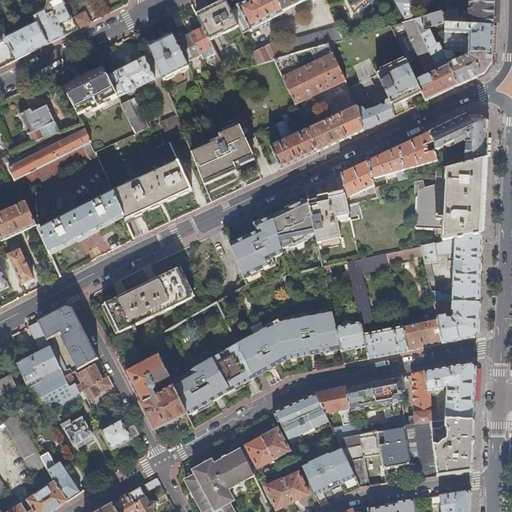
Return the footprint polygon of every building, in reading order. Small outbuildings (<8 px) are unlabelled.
[(47,0),(49,3),(51,1),(54,8),(36,17),(39,23),(50,45),(63,38),(79,30),(73,19),(67,7),(63,0),(47,0)] [(285,13),(278,0),(249,0),(231,9),(244,34),(285,13)] [(315,0),(278,0),(285,13),(287,16),(304,8),(302,4),(308,0),(315,0)] [(347,0),(355,14),(357,13),(360,8),(364,6),(365,8),(367,7),(370,3),(373,0),(347,0)] [(396,0),(408,22),(414,21),(414,0),(396,0)] [(495,8),(495,0),(488,0),(471,5),(471,10),(468,6),(444,13),(446,24),(447,25),(480,27),(494,27),(494,22),(495,13),(495,8)] [(231,9),(228,3),(199,17),(204,28),(210,40),(218,36),(223,47),(234,42),(242,57),(222,63),(228,74),(259,64),(254,54),(244,34),(231,9)] [(86,12),(73,19),(79,30),(92,23),(86,12)] [(186,24),(180,12),(173,15),(179,27),(186,24)] [(446,24),(444,13),(444,12),(415,20),(432,57),(443,52),(453,52),(470,53),(493,54),(494,40),(494,27),(480,27),(447,25),(446,33),(445,44),(437,44),(431,30),(426,32),(425,30),(446,24)] [(432,57),(415,20),(414,21),(408,22),(392,27),(407,60),(412,69),(420,65),(414,52),(417,51),(427,72),(437,67),(436,65),(447,59),(443,52),(432,57)] [(50,45),(39,23),(7,38),(14,52),(18,60),(33,53),(50,45)] [(345,40),(339,27),(298,39),(304,51),(329,44),(335,43),(345,40)] [(210,40),(204,28),(191,34),(201,54),(214,48),(210,40)] [(178,41),(174,34),(151,46),(164,80),(190,67),(188,62),(178,41)] [(201,54),(191,34),(178,41),(188,62),(202,55),(201,54)] [(304,51),(298,39),(284,43),(283,41),(276,44),(276,43),(254,54),(259,64),(275,60),(304,51)] [(329,44),(304,51),(275,60),(281,73),(302,117),(315,111),(309,99),(347,82),(332,50),(329,44)] [(18,60),(14,52),(9,55),(13,63),(18,60)] [(453,52),(443,52),(447,59),(450,66),(460,87),(474,80),(486,74),(492,64),(493,54),(470,53),(469,56),(457,61),(453,52)] [(117,73),(110,77),(119,94),(120,97),(157,79),(146,58),(117,72),(117,73)] [(412,69),(407,60),(378,74),(390,101),(391,101),(392,105),(422,91),(417,81),(412,69)] [(422,91),(427,102),(444,94),(460,87),(450,66),(417,81),(422,91)] [(110,77),(106,68),(98,72),(98,73),(74,85),(74,84),(65,88),(79,114),(92,107),(94,110),(106,104),(105,100),(110,97),(110,98),(119,94),(110,77)] [(213,78),(210,71),(204,75),(207,80),(213,78)] [(123,105),(137,133),(150,127),(137,100),(132,102),(129,102),(123,105)] [(391,101),(390,101),(387,102),(388,106),(384,108),(383,106),(378,109),(378,110),(366,113),(364,108),(360,110),(360,112),(364,131),(380,124),(395,117),(392,105),(391,101)] [(21,115),(34,142),(45,137),(41,129),(56,123),(49,106),(34,112),(33,109),(21,115)] [(308,130),(319,152),(345,140),(364,131),(360,112),(360,110),(358,107),(308,130)] [(451,124),(430,134),(435,143),(436,152),(444,149),(446,152),(447,154),(449,157),(451,158),(454,158),(458,158),(461,156),(465,154),(466,154),(465,165),(488,159),(489,139),(489,136),(486,136),(487,130),(489,129),(490,123),(480,116),(474,115),(473,113),(451,124)] [(168,134),(183,127),(177,115),(162,122),(168,134)] [(272,166),(275,174),(296,163),(319,152),(308,130),(293,137),(285,121),(277,125),(285,141),(271,147),(279,163),(272,166)] [(45,137),(61,132),(56,123),(41,129),(45,137)] [(218,142),(194,153),(206,182),(239,168),(237,164),(256,156),(243,126),(221,136),(223,138),(218,141),(218,142)] [(92,142),(87,130),(54,146),(10,168),(16,181),(92,142)] [(383,156),(370,162),(374,180),(398,174),(400,182),(409,180),(407,171),(439,162),(436,152),(430,153),(428,147),(435,143),(430,134),(383,156)] [(98,157),(96,152),(92,142),(16,181),(22,193),(91,159),(92,160),(98,157)] [(139,181),(114,193),(125,217),(127,222),(128,221),(128,220),(192,190),(193,190),(194,190),(171,142),(131,162),(139,181)] [(465,165),(437,172),(437,185),(419,190),(417,228),(444,230),(444,243),(484,234),(486,202),(488,159),(465,165)] [(354,170),(343,175),(346,191),(348,199),(375,186),(374,180),(370,162),(354,170)] [(309,201),(316,234),(318,245),(343,239),(339,222),(352,220),(349,206),(348,199),(346,191),(319,197),(319,199),(309,201)] [(40,230),(51,254),(88,236),(125,217),(114,193),(40,230)] [(278,215),(274,217),(283,250),(284,249),(284,250),(294,245),(295,246),(306,242),(305,240),(315,235),(316,234),(309,201),(278,215)] [(0,215),(0,235),(3,242),(38,226),(27,203),(0,215)] [(260,232),(232,245),(246,280),(253,277),(252,276),(273,265),(270,260),(284,254),(283,250),(274,217),(257,225),(260,232)] [(484,234),(444,243),(438,244),(439,255),(447,255),(447,254),(452,255),(452,258),(450,258),(449,269),(454,269),(453,296),(442,295),(442,292),(432,292),(434,302),(453,303),(480,303),(482,271),(484,234)] [(438,263),(436,244),(422,247),(424,255),(430,282),(442,283),(442,286),(445,286),(445,282),(445,277),(434,277),(431,264),(438,263)] [(422,247),(388,254),(389,262),(424,255),(422,247)] [(9,256),(23,286),(35,280),(21,250),(16,252),(15,251),(12,252),(13,254),(9,256)] [(388,254),(364,259),(365,266),(367,273),(384,270),(383,264),(390,263),(389,262),(388,254)] [(359,260),(348,263),(361,323),(362,326),(373,323),(360,266),(359,260)] [(48,269),(53,282),(62,278),(54,261),(46,265),(48,269)] [(0,309),(2,308),(0,303),(0,292),(10,288),(0,266),(0,309)] [(179,272),(176,273),(179,280),(186,294),(190,303),(193,302),(189,292),(179,272)] [(179,280),(176,273),(106,305),(120,335),(132,329),(136,328),(190,303),(186,294),(179,280)] [(480,318),(480,303),(453,303),(453,312),(454,312),(454,316),(452,319),(447,318),(446,316),(438,318),(438,321),(444,345),(474,339),(479,332),(480,318)] [(220,316),(223,314),(220,306),(215,308),(218,315),(220,316)] [(78,370),(98,358),(89,340),(72,309),(66,308),(46,318),(39,322),(47,341),(61,334),(63,337),(61,339),(78,370)] [(243,355),(254,378),(254,379),(289,360),(342,350),(340,343),(336,324),(334,314),(293,322),(276,325),(238,345),(243,355)] [(396,324),(402,323),(401,315),(394,316),(396,324)] [(182,323),(194,343),(206,336),(196,316),(182,323)] [(425,349),(444,345),(438,321),(404,329),(409,352),(425,349)] [(61,404),(80,393),(76,387),(75,385),(69,388),(65,378),(50,347),(47,341),(39,322),(28,328),(40,353),(20,363),(17,365),(28,388),(35,402),(37,406),(43,402),(48,411),(61,404)] [(188,414),(195,429),(210,421),(205,410),(201,412),(198,404),(220,393),(211,373),(189,383),(191,375),(181,353),(195,345),(194,343),(182,323),(153,340),(159,353),(161,357),(171,378),(176,387),(188,414)] [(342,350),(342,352),(367,347),(364,335),(362,326),(361,323),(339,327),(338,323),(336,324),(340,343),(342,350)] [(367,347),(370,360),(389,356),(409,352),(404,329),(403,327),(364,335),(367,347)] [(153,356),(159,353),(153,340),(147,344),(153,356)] [(71,375),(72,374),(70,370),(67,372),(54,346),(50,347),(65,378),(71,375)] [(222,369),(239,404),(246,400),(239,384),(254,378),(243,355),(240,357),(241,359),(222,369)] [(148,416),(155,431),(165,425),(166,427),(179,420),(179,419),(188,414),(176,387),(157,397),(154,392),(157,390),(157,388),(156,385),(171,378),(161,357),(127,375),(132,386),(148,416)] [(471,363),(414,375),(416,423),(432,422),(431,413),(430,392),(447,388),(446,419),(475,421),(475,417),(477,368),(471,363)] [(80,393),(80,394),(103,380),(95,364),(77,375),(81,384),(76,387),(80,393)] [(69,388),(75,385),(76,384),(71,375),(65,378),(69,388)] [(0,395),(16,387),(10,376),(0,380),(0,395)] [(99,395),(114,386),(109,377),(103,380),(80,394),(84,400),(89,397),(91,400),(99,395)] [(403,382),(402,377),(390,380),(362,386),(347,389),(352,412),(368,408),(368,409),(382,407),(382,406),(389,404),(391,417),(404,415),(402,400),(401,396),(402,393),(405,391),(403,382)] [(30,404),(35,402),(28,388),(23,391),(30,404)] [(352,412),(347,389),(333,392),(317,395),(325,413),(339,410),(339,414),(341,414),(344,426),(332,428),(338,440),(363,434),(352,413),(352,412)] [(325,413),(317,395),(295,404),(274,413),(278,422),(280,421),(289,440),(329,421),(325,413)] [(81,417),(91,412),(85,402),(76,407),(81,417)] [(16,413),(19,418),(31,411),(27,406),(16,413)] [(46,467),(41,457),(32,442),(19,418),(16,413),(3,421),(13,439),(32,474),(46,467)] [(62,435),(67,444),(71,441),(75,447),(93,436),(82,418),(73,424),(71,422),(69,423),(70,426),(64,429),(67,433),(62,435)] [(133,438),(139,434),(134,425),(128,430),(122,419),(101,431),(112,451),(133,439),(133,438)] [(446,421),(432,422),(431,423),(433,436),(436,436),(435,429),(447,430),(447,438),(439,446),(434,445),(438,477),(472,472),(473,448),(475,421),(446,419),(446,421)] [(433,436),(431,423),(407,425),(403,426),(403,428),(378,433),(381,455),(383,470),(410,465),(413,481),(438,477),(434,445),(433,436)] [(277,430),(262,438),(273,460),(289,452),(277,430)] [(378,433),(377,431),(363,434),(338,440),(342,449),(348,461),(364,458),(381,455),(378,433)] [(273,460),(262,438),(246,446),(258,468),(273,460)] [(254,475),(241,449),(214,464),(212,459),(193,470),(195,475),(185,480),(202,511),(234,511),(229,503),(233,500),(227,490),(254,475)] [(341,485),(356,478),(348,461),(342,449),(302,467),(316,496),(332,489),(330,487),(339,482),(341,485)] [(68,502),(81,494),(60,463),(56,466),(48,453),(41,457),(46,467),(55,482),(68,502)] [(360,488),(369,487),(364,458),(348,461),(356,478),(360,488)] [(281,459),(274,462),(278,470),(286,467),(281,459)] [(283,480),(293,502),(309,496),(299,472),(283,480)] [(157,478),(129,494),(139,511),(154,511),(153,509),(156,507),(157,506),(154,502),(153,501),(150,503),(143,491),(144,491),(148,491),(161,484),(157,478)] [(277,510),(293,502),(283,480),(267,487),(277,510)] [(53,511),(68,502),(55,482),(27,501),(33,510),(29,511),(26,511),(21,505),(9,511),(6,511),(2,504),(0,505),(0,508),(2,511),(53,511)] [(470,492),(432,497),(433,503),(441,502),(442,511),(387,511),(386,504),(370,506),(370,511),(470,511),(471,493),(470,492)] [(139,511),(129,494),(121,498),(113,503),(117,511),(139,511)] [(117,511),(113,503),(99,511),(97,511),(117,511)]
